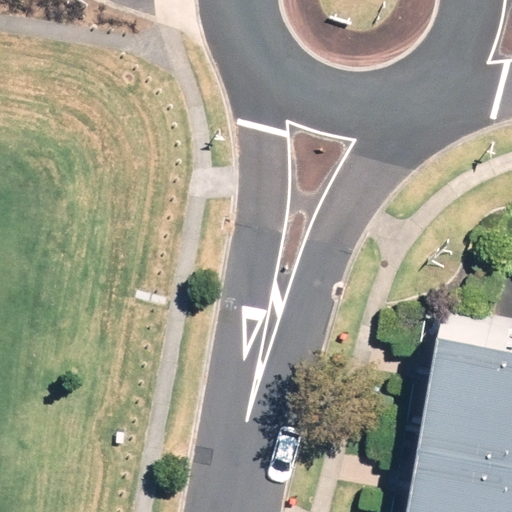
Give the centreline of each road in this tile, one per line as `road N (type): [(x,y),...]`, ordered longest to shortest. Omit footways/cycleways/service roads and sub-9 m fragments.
road 1 (residential): [(413,104),(348,203),(258,371)]
road 2 (residential): [(258,371),(273,88)]
road 3 (residential): [(413,104),(374,116),(334,116),(273,88)]
road 4 (residential): [(258,371),(234,511)]
